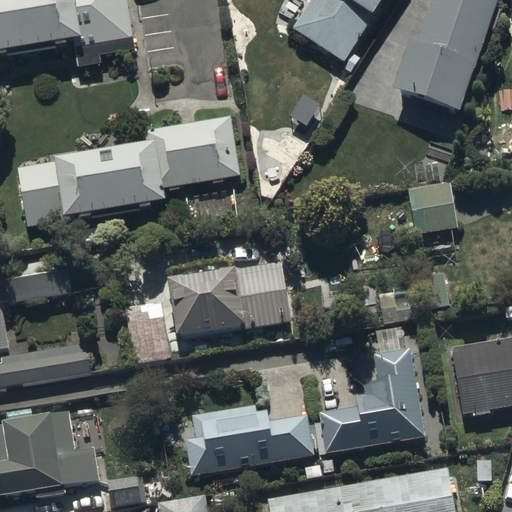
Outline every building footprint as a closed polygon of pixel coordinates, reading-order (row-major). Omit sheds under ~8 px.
[(65,53),(132,42),(124,0),(0,0),(0,60),(65,49),(65,53)] [(384,0),(313,0),(294,31),(344,63),(384,0)] [(392,90),(461,112),(497,1),(494,0),(433,0),(420,43),(408,39),(392,90)] [(231,125),(231,118),(138,132),(139,141),(47,155),(48,164),(17,169),(18,174),(13,175),(21,224),(25,223),(25,227),(58,222),(59,228),(84,225),(83,220),(170,206),(168,190),(239,179),(239,174),(245,173),(237,124),(231,125)] [(450,185),(412,190),(418,232),(456,227),(450,185)] [(290,325),(280,264),(168,281),(177,336),(242,326),(243,332),(290,325)] [(6,280),(9,304),(69,298),(67,274),(6,280)] [(385,321),(405,319),(406,321),(450,316),(446,288),(402,293),(403,301),(383,303),(385,321)] [(0,349),(8,349),(1,299),(0,299),(0,349)] [(162,301),(123,308),(132,362),(171,355),(162,301)] [(511,407),(511,337),(449,348),(461,416),(511,407)] [(0,388),(90,373),(86,345),(0,360),(1,365),(0,364),(0,388)] [(425,438),(410,349),(373,355),(379,386),(367,388),(368,396),(354,399),(356,408),(321,414),(328,455),(425,438)] [(186,441),(191,475),(314,455),(313,448),(316,447),(313,426),(310,426),(309,417),(269,423),(267,411),(257,413),(256,406),(193,416),(196,439),(186,441)] [(74,453),(68,414),(3,423),(4,427),(0,427),(0,495),(36,490),(37,499),(65,495),(64,488),(101,482),(97,450),(74,453)] [(453,511),(447,470),(267,500),(268,511),(453,511)] [(138,477),(106,483),(111,508),(143,501),(138,477)] [(205,511),(203,497),(158,504),(158,511),(205,511)]
